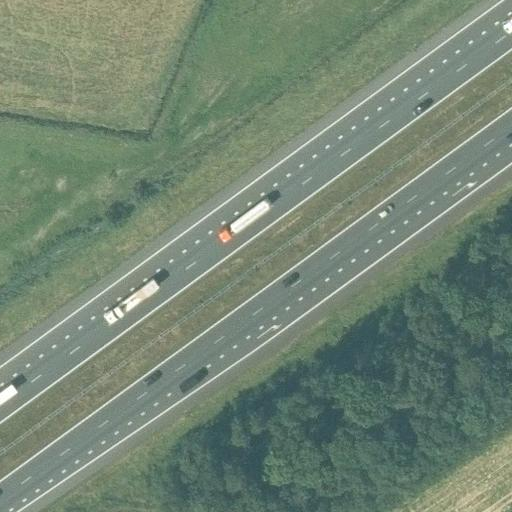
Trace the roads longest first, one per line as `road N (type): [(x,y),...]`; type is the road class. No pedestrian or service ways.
road 1 (motorway): [(511,31),(0,405)]
road 2 (motorway): [(0,500),(511,128)]
